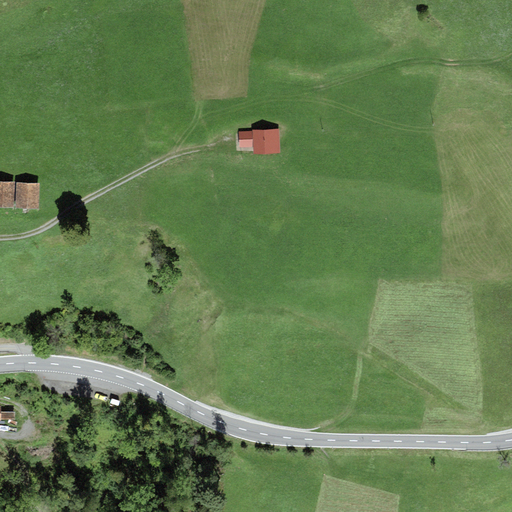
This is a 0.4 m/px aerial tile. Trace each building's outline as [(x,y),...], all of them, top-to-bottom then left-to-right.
[(276,129),(251,130),(251,132),(251,148),(252,153),(277,152),(276,129)] [(251,132),(237,133),(237,148),(251,148),(251,132)] [(327,132),(310,133),(311,150),(328,149),(327,132)] [(9,182),(0,181),(0,204),(8,204),(9,182)] [(34,183),(12,183),(12,205),(33,206),(34,183)] [(2,417),(15,418),(15,409),(2,409),(2,417)]
